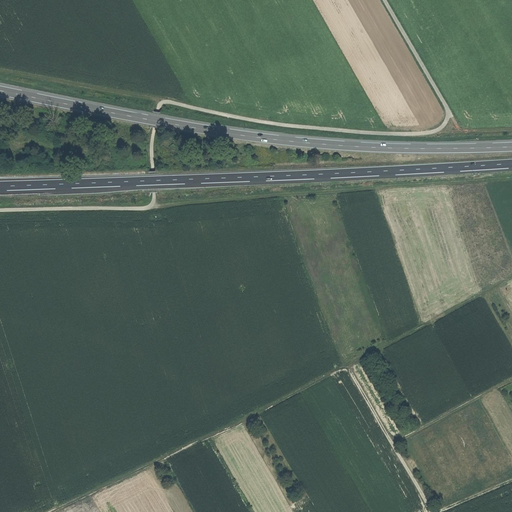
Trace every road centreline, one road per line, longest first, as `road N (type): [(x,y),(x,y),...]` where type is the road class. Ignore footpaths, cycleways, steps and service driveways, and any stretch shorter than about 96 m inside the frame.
road 1 (track): [(50,511),(255,415),(511,276)]
road 2 (trunk): [(511,146),(266,138),(0,90)]
road 3 (trunk): [(0,186),(511,163)]
road 4 (track): [(511,175),(154,204)]
road 5 (track): [(432,511),(347,365)]
road 6 (track): [(393,444),(511,380)]
